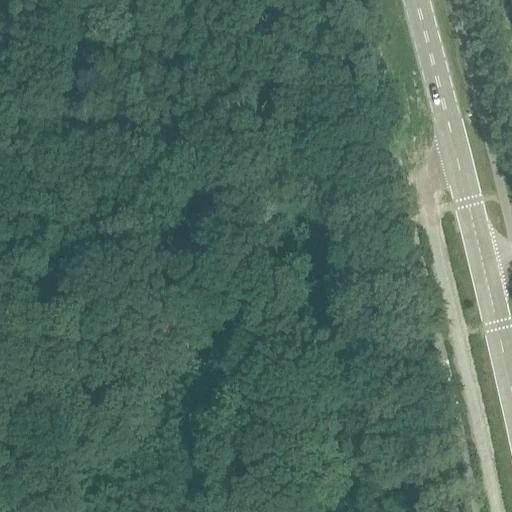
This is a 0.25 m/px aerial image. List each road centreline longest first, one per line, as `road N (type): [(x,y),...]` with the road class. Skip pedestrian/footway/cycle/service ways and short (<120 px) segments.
road 1 (unclassified): [(423,176),(496,511)]
road 2 (primary): [(460,168),(417,0)]
road 3 (primary): [(511,406),(481,264)]
